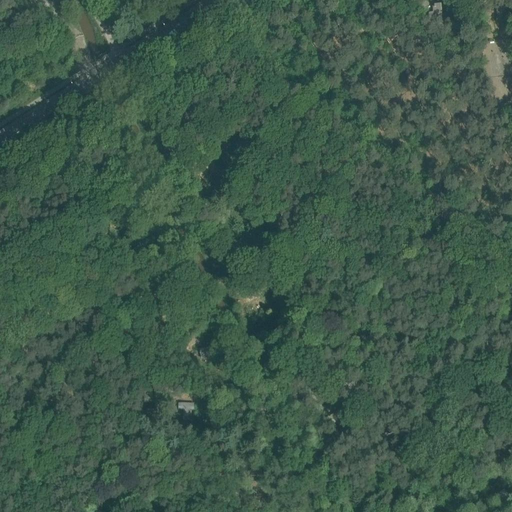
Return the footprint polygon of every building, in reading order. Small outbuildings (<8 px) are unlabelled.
[(430,14),(431,24),(443,23),(442,5),(434,6),(434,16),(430,16),(430,14)] [(204,102),(201,96),(190,100),(193,106),(204,102)] [(163,130),(168,133),(173,124),(167,121),(163,130)] [(195,146),(205,142),(202,136),(193,140),(195,146)] [(78,254),(86,245),(80,239),(72,248),(78,254)] [(78,323),(77,318),(71,319),(77,339),(83,338),(78,323)] [(207,348),(199,350),(201,359),(209,358),(207,348)] [(326,419),(319,423),(323,429),(330,425),(326,419)] [(432,454),(436,459),(444,453),(441,448),(432,454)]
